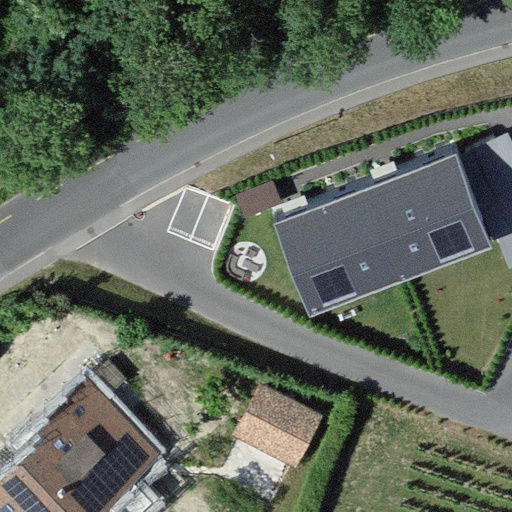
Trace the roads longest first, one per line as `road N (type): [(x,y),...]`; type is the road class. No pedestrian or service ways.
road 1 (residential): [(72,203),(154,276),(325,361),(511,428)]
road 2 (tertiary): [(511,16),(293,88),(72,203)]
